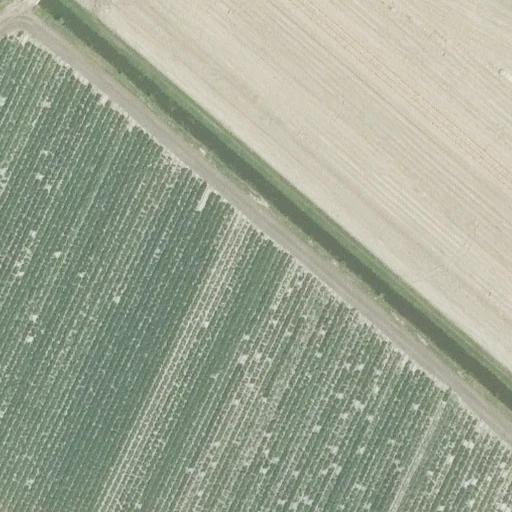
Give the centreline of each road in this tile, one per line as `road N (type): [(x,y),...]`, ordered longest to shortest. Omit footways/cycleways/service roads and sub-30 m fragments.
road 1 (track): [(26,10),(511,428)]
road 2 (track): [(511,371),(83,0)]
